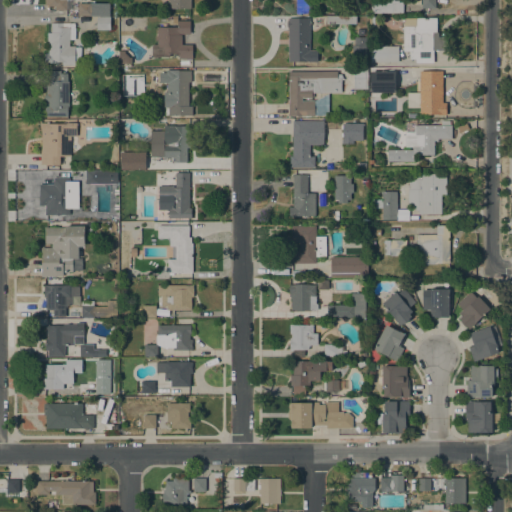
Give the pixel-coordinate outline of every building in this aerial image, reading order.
[(66,0),(66,10),(55,10),(55,6),(48,6),(48,5),(44,5),(44,0),(66,0)] [(190,0),(190,8),(189,8),(189,15),(184,15),(184,8),(168,8),(168,0),(190,0)] [(311,0),(311,13),(287,13),(287,0),(311,0)] [(370,13),(370,0),(402,0),(402,13),(370,13)] [(435,0),(435,8),(421,8),(421,0),(435,0)] [(77,15),(77,3),(91,3),(91,15),(77,15)] [(337,24),(353,23),(352,16),(337,17),(337,24)] [(96,30),(96,17),(110,17),(110,30),(96,30)] [(192,59),(178,58),(178,53),(170,53),(170,54),(169,54),(169,56),(151,56),(151,44),(157,44),(157,40),(155,40),(155,35),(157,35),(157,26),(177,27),(177,22),(172,22),(172,17),(177,17),(177,20),(190,20),(190,34),(179,34),(181,34),(181,44),(192,44),(192,59)] [(287,27),(286,27),(286,20),(287,20),(287,17),(309,17),(309,50),(317,50),(317,61),(287,61),(287,27)] [(415,63),(415,59),(409,59),(409,51),(404,51),(404,26),(408,26),(408,17),(436,17),(436,32),(437,32),(437,36),(446,36),(446,50),(433,50),(433,62),(415,63)] [(80,64),(75,64),(62,64),(62,61),(55,62),(55,63),(44,63),(44,53),(48,53),(48,41),(46,41),(46,32),(47,32),(47,23),(51,23),(51,22),(69,22),(69,23),(74,23),(74,27),(75,27),(75,39),(69,39),(69,46),(75,46),(75,47),(80,47),(80,64)] [(352,45),(354,45),(354,36),(364,36),(364,44),(365,44),(365,58),(352,58),(352,45)] [(370,62),(370,46),(398,46),(398,62),(370,62)] [(131,57),(131,63),(118,63),(119,50),(124,50),(124,53),(129,57),(131,57)] [(353,68),(367,68),(367,89),(353,89),(353,68)] [(191,70),(191,82),(188,82),(188,106),(192,106),(192,115),(168,115),(168,106),(164,106),(164,91),(166,91),(166,82),(159,82),(159,72),(166,72),(166,69),(178,69),(178,70),(191,70)] [(68,81),(68,107),(67,107),(67,116),(44,116),(44,101),(46,101),(46,99),(44,99),(44,94),(46,94),(46,81),(48,81),(48,70),(60,70),(60,73),(67,73),(67,81),(68,81)] [(370,92),(370,71),(381,71),(381,70),(386,70),(386,71),(395,71),(395,92),(370,92)] [(314,115),(310,115),(310,117),(309,117),(309,118),(304,118),(304,117),(299,117),(299,115),(287,115),(288,71),(337,71),(337,74),(340,74),(343,79),(341,79),(340,93),(328,93),(328,115),(314,115)] [(419,71),(442,71),(442,102),(446,102),(446,115),(438,115),(438,114),(419,114),(419,107),(407,107),(407,92),(419,92),(419,71)] [(323,120),(323,145),(309,145),(309,156),(314,156),(314,167),(289,167),(289,156),(292,156),(292,120),(323,120)] [(451,138),(437,138),(437,141),(434,141),(434,155),(419,154),(419,156),(415,156),(415,155),(414,155),(414,161),(387,161),(387,149),(412,149),(412,147),(404,147),(404,132),(413,132),(413,125),(415,125),(440,125),(440,120),(449,120),(449,125),(451,125),(451,138)] [(41,132),(41,122),(48,122),(48,123),(65,123),(65,122),(76,122),(76,136),(70,136),(70,156),(59,156),(59,165),(45,165),(45,164),(40,164),(40,152),(41,146),(41,132)] [(362,123),(362,140),(352,140),(352,143),(341,143),(341,139),(342,139),(342,123),(362,123)] [(189,125),(189,140),(191,140),(191,148),(186,148),(186,162),(172,162),(172,157),(163,157),(163,156),(150,156),(150,130),(163,130),(164,125),(189,125)] [(120,169),(120,151),(146,152),(145,169),(120,169)] [(99,183),(85,183),(85,169),(99,169),(99,183)] [(189,208),(191,208),(191,218),(168,218),(168,208),(157,208),(157,195),(158,195),(158,185),(173,185),(173,187),(175,187),(175,172),(189,172),(189,208)] [(292,174),(307,174),(307,193),(315,193),(315,215),(295,215),(295,217),(288,217),(288,207),(292,207),(292,174)] [(407,189),(408,189),(408,175),(421,175),(421,174),(446,174),(446,194),(441,194),(441,214),(417,214),(417,211),(407,203),(407,189)] [(334,175),(350,175),(350,183),(353,183),(353,192),(350,192),(350,199),(346,199),(346,202),(338,202),(338,199),(334,199),(334,175)] [(69,177),(69,182),(77,182),(77,195),(69,195),(69,214),(60,214),(60,215),(54,215),(54,214),(45,214),(45,205),(38,205),(39,184),(53,184),(53,177),(69,177)] [(396,219),(381,219),(381,208),(369,208),(369,199),(381,199),(381,191),(396,191),(396,219)] [(72,272),(68,271),(68,273),(71,273),(71,275),(62,275),(62,276),(46,276),(46,277),(41,277),(41,247),(51,247),(51,243),(44,243),(45,227),(65,228),(65,225),(84,226),(84,246),(78,246),(78,257),(82,257),(82,269),(72,269),(72,272)] [(192,273),(167,272),(167,259),(174,259),(175,246),(169,246),(169,238),(157,238),(157,225),(188,226),(188,237),(190,237),(190,243),(192,243),(192,273)] [(290,225),(315,225),(315,236),(325,236),(325,256),(315,256),(315,263),(289,263),(289,250),(298,250),(298,242),(290,242),(290,225)] [(436,263),(436,264),(421,264),(421,254),(418,254),(418,244),(416,244),(416,234),(436,234),(436,225),(449,225),(449,263),(436,263)] [(372,235),(373,227),(380,227),(380,235),(372,235)] [(383,239),(405,239),(406,256),(389,256),(389,254),(383,254),(383,239)] [(367,257),(367,277),(330,277),(330,257),(367,257)] [(317,289),(317,280),(328,280),(328,289),(317,289)] [(317,303),(317,310),(290,310),(290,296),(288,296),(289,284),(315,284),(315,295),(316,303),(317,303)] [(44,285),(79,285),(78,296),(72,296),(72,304),(69,304),(69,305),(67,305),(67,307),(65,307),(65,316),(52,316),(52,310),(45,309),(45,297),(43,297),(44,285)] [(193,285),(193,297),(191,297),(191,310),(166,310),(166,306),(161,306),(161,295),(157,295),(157,285),(193,285)] [(415,302),(409,307),(412,311),(409,314),(411,316),(408,318),(409,319),(403,324),(402,323),(399,326),(393,318),(394,318),(382,303),(395,292),(397,293),(403,288),(415,302)] [(448,317),(440,317),(433,317),(433,316),(429,316),(429,309),(422,309),(422,289),(430,289),(448,289),(448,317)] [(351,305),(351,293),(365,293),(365,318),(352,318),(352,317),(326,317),(326,305),(351,305)] [(489,309),(475,322),(476,322),(468,329),(466,326),(465,327),(460,321),(461,321),(459,318),(461,316),(458,313),(461,311),(477,296),(489,309)] [(106,306),(106,300),(116,300),(116,316),(94,316),(94,317),(81,317),(81,316),(79,316),(79,307),(81,307),(81,301),(93,301),(93,305),(94,305),(94,306),(106,306)] [(142,305),(155,305),(155,317),(142,317),(142,305)] [(47,356),(47,350),(45,350),(45,338),(46,338),(46,334),(45,334),(45,324),(48,324),(48,325),(62,325),(62,324),(75,324),(75,322),(83,322),(83,335),(83,344),(93,344),(93,349),(98,349),(98,356),(79,356),(79,344),(73,344),(73,345),(64,345),(64,356),(47,356)] [(403,348),(400,354),(401,354),(398,360),(397,360),(396,361),(370,347),(382,323),(405,335),(400,346),(403,348)] [(317,345),(308,345),(308,350),(304,350),(304,356),(293,357),(292,350),(289,350),(289,338),(290,338),(290,334),(289,334),(289,324),(292,324),(292,325),(306,325),(306,324),(312,324),(312,333),(317,333),(317,345)] [(473,361),(468,347),(473,345),(468,333),(474,331),(474,332),(494,324),(497,333),(492,335),(494,340),(499,339),(502,345),(496,347),(498,352),(473,361)] [(157,325),(190,325),(190,333),(189,333),(189,339),(192,339),(192,350),(172,350),(172,347),(167,347),(167,348),(164,348),(164,347),(163,347),(157,345),(157,356),(144,356),(143,344),(155,344),(155,335),(157,335),(157,325)] [(341,344),(341,350),(346,350),(346,356),(323,356),(323,344),(341,344)] [(95,359),(109,360),(109,393),(95,393),(95,359)] [(45,364),(65,364),(65,360),(81,360),(81,372),(72,372),(72,383),(63,383),(63,389),(43,389),(43,378),(45,378),(45,364)] [(165,362),(165,361),(192,361),(192,374),(190,374),(190,386),(170,386),(170,381),(163,381),(163,372),(156,372),(156,362),(165,362)] [(289,361),(308,361),(331,361),(331,370),(326,370),(326,371),(319,371),(319,380),(309,380),(309,386),(304,386),(304,395),(292,395),(292,385),(290,385),(289,361)] [(406,365),(406,376),(407,376),(407,380),(408,380),(408,396),(383,397),(383,385),(382,385),(382,366),(406,365)] [(466,380),(470,380),(470,372),(469,372),(469,369),(470,369),(470,365),(481,365),(481,366),(493,366),(493,368),(496,368),(496,382),(493,382),(493,385),(491,385),(491,397),(466,397),(466,380)] [(325,391),(325,380),(328,380),(328,375),(334,375),(334,380),(338,380),(338,391),(325,391)] [(154,380),(154,393),(141,393),(141,381),(154,380)] [(490,413),(491,413),(491,431),(467,432),(467,422),(466,422),(466,418),(464,418),(464,401),(473,400),(473,401),(490,401),(490,413)] [(319,402),(319,405),(324,405),(324,401),(337,401),(337,408),(338,408),(339,409),(339,410),(347,410),(347,428),(326,427),(326,421),(315,421),(315,426),(310,426),(310,428),(290,428),(291,416),(289,416),(289,403),(319,402)] [(395,401),(409,401),(408,418),(405,418),(405,423),(405,433),(382,433),(382,424),(376,423),(377,413),(383,413),(384,401),(395,401)] [(82,403),(82,415),(93,415),(93,428),(46,428),(46,415),(43,415),(43,410),(44,410),(44,406),(43,406),(43,403),(82,403)] [(166,403),(189,403),(189,411),(188,411),(188,416),(190,416),(190,428),(171,428),(171,422),(166,422),(166,403)] [(143,414),(155,414),(155,428),(143,428),(143,414)] [(374,477),(374,489),(372,493),(372,507),(361,507),(361,501),(347,501),(346,482),(350,482),(349,477),(351,477),(351,472),(359,472),(359,471),(372,471),(372,477),(374,477)] [(380,491),(380,477),(390,477),(390,475),(403,475),(403,491),(380,491)] [(188,493),(186,493),(186,509),(178,509),(178,505),(161,505),(162,489),(165,489),(165,480),(172,480),(172,478),(188,478),(188,493)] [(205,478),(205,490),(193,490),(193,478),(205,478)] [(254,479),(254,490),(245,490),(245,491),(232,491),(233,478),(254,479)] [(280,503),(259,503),(259,488),(257,488),(257,484),(259,484),(259,478),(280,478),(280,503)] [(418,478),(430,478),(430,490),(418,491),(418,478)] [(464,478),(465,503),(445,503),(444,479),(464,478)] [(19,497),(10,498),(10,492),(6,492),(6,479),(26,479),(26,492),(19,492),(19,493),(19,497)] [(89,481),(93,481),(93,492),(95,492),(95,504),(72,504),(72,503),(62,503),(62,494),(50,494),(50,491),(49,491),(49,494),(36,495),(36,481),(89,481)]
